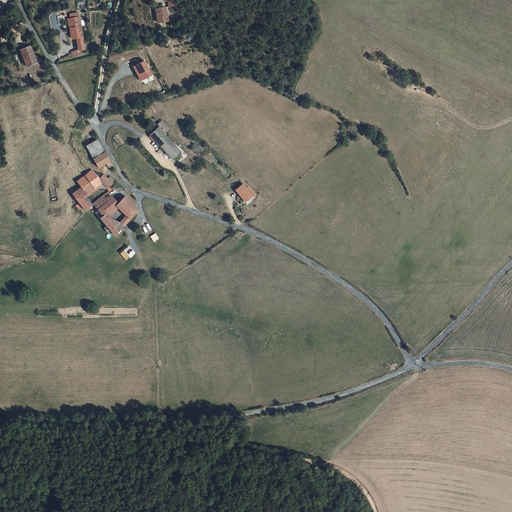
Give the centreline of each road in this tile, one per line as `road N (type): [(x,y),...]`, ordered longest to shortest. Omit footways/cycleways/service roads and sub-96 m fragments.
road 1 (residential): [(412,363),(356,290),(248,229),(127,184),(19,0)]
road 2 (unclassified): [(0,416),(128,412),(196,420),(333,397),(412,363)]
road 3 (track): [(375,511),(369,492),(339,470),(158,436),(128,412)]
road 4 (track): [(511,117),(478,127),(406,94),(356,52),(316,0)]
road 5 (unclassified): [(412,363),(511,260)]
road 6 (track): [(190,209),(173,167),(141,135),(116,122),(97,131)]
road 7 (track): [(93,123),(119,0)]
